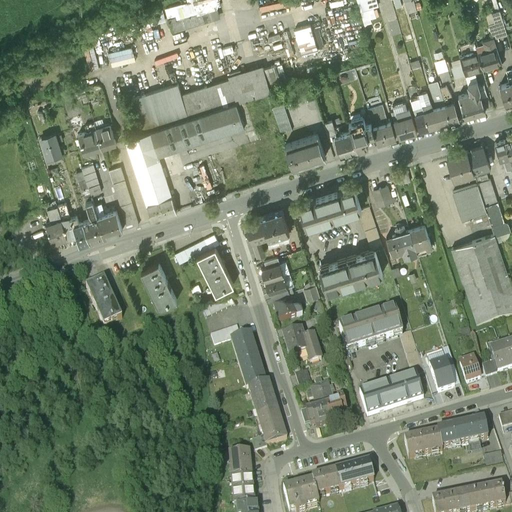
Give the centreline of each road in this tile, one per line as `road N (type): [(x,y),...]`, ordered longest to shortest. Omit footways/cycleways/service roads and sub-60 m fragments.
road 1 (secondary): [(229,211),(511,122)]
road 2 (residential): [(304,454),(229,211)]
road 3 (secondary): [(0,289),(229,211)]
road 4 (unknown): [(198,221),(182,183),(184,164),(243,136)]
